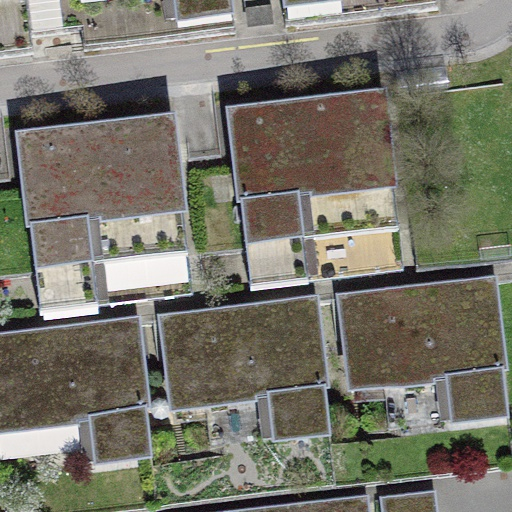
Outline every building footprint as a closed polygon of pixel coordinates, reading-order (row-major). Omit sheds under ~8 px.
[(173,0),(177,23),(231,17),(228,0),(173,0)] [(285,0),(286,10),(340,4),(339,0),(285,0)] [(393,186),(383,98),(230,115),(245,242),(304,236),(299,196),(393,186)] [(183,210),(173,123),(20,140),(34,266),(92,260),(88,220),(183,210)] [(304,236),(245,242),(251,291),(308,285),(304,243),(398,232),(393,186),(299,196),(304,236)] [(92,260),(34,266),(40,316),(97,310),(92,267),(188,257),(183,210),(88,220),(92,260)] [(451,423),(509,416),(493,282),(341,299),(351,392),(446,381),(451,423)] [(173,413),(268,402),(273,443),(330,437),(314,303),(162,320),(173,413)] [(148,423),(147,423),(136,324),(0,339),(0,432),(90,422),(95,464),(152,457),(148,423)] [(435,511),(433,494),(381,500),(382,511),(435,511)] [(365,511),(365,502),(272,511),(365,511)]
